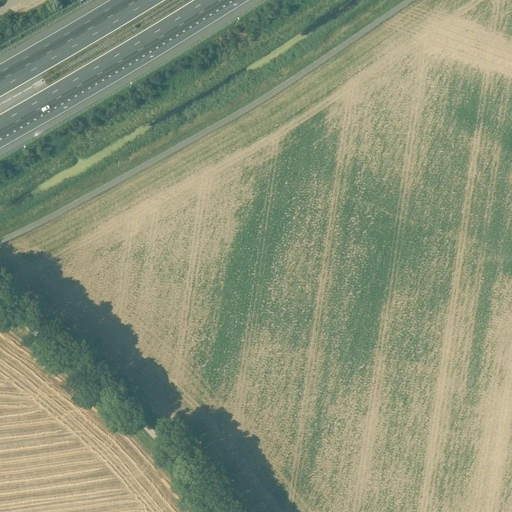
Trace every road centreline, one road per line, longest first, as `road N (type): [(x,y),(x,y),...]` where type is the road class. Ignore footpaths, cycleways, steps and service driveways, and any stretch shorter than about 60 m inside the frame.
road 1 (unclassified): [(219,511),(176,456),(0,306)]
road 2 (motorway): [(0,130),(220,0)]
road 3 (motorway): [(138,0),(0,80)]
